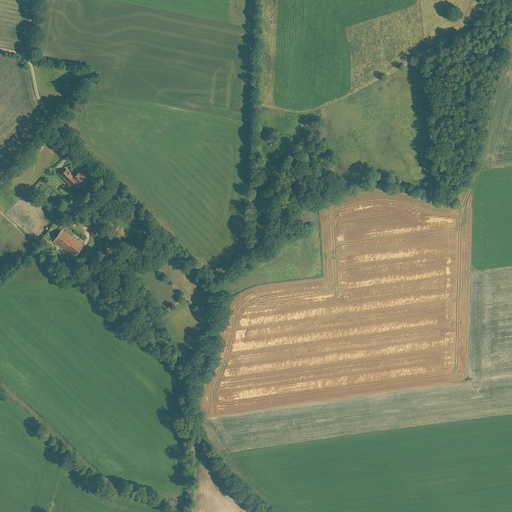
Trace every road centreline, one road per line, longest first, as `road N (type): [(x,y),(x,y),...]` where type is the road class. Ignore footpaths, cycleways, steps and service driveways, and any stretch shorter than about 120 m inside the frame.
road 1 (track): [(113,184),(218,286),(313,204),(393,184),(469,182),(511,46)]
road 2 (residential): [(0,49),(27,59),(47,115),(105,177)]
